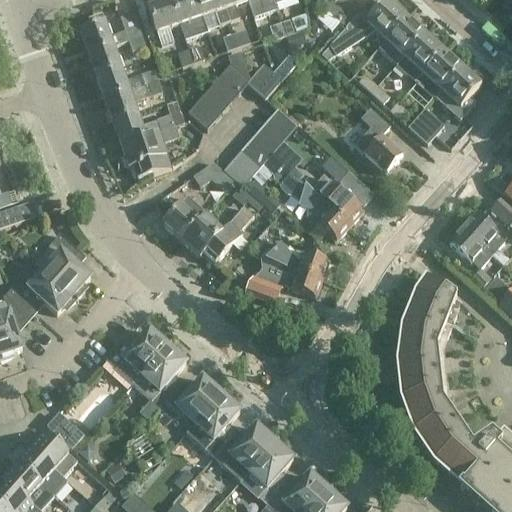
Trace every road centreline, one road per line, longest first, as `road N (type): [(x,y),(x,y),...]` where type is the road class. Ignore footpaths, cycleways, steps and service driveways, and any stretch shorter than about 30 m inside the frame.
road 1 (residential): [(286,398),(351,322),(379,266),(511,117)]
road 2 (residential): [(139,266),(92,204),(45,93)]
road 3 (residential): [(286,398),(139,266)]
road 4 (residential): [(0,393),(40,377),(139,266)]
road 5 (residential): [(417,511),(286,398)]
